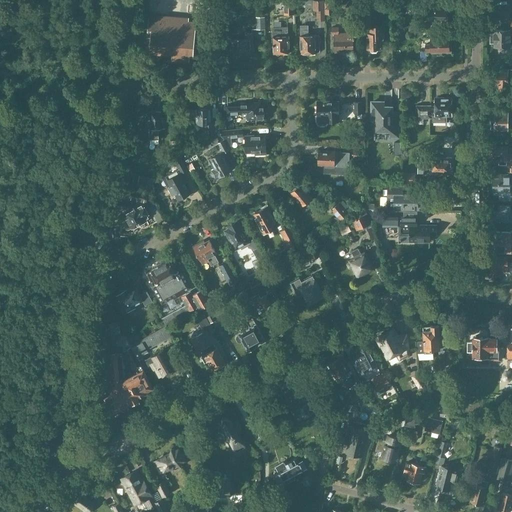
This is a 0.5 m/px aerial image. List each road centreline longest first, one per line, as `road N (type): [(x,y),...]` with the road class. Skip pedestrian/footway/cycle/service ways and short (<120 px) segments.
road 1 (residential): [(88,274),(277,177),(297,142),(295,80)]
road 2 (residential): [(227,388),(399,301),(472,292)]
road 3 (residential): [(472,292),(472,71)]
road 4 (residential): [(54,480),(88,274)]
road 5 (residential): [(54,480),(227,388)]
road 6 (residential): [(88,274),(121,83)]
road 7 (residential): [(295,80),(472,71)]
road 8 (residential): [(121,83),(295,80)]
road 9 (residential): [(227,388),(267,464),(265,511)]
